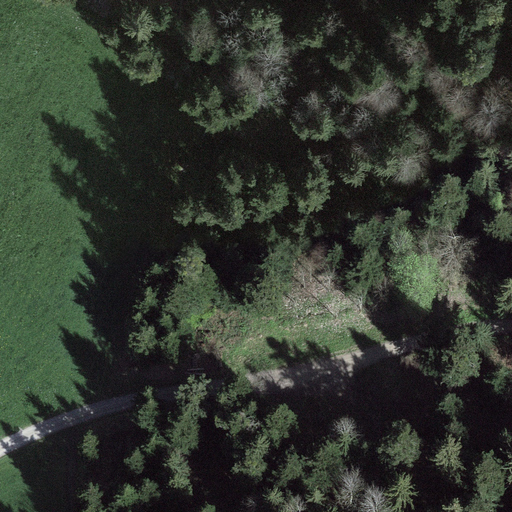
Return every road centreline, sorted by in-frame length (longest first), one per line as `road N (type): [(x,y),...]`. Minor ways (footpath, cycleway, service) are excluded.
road 1 (track): [(275,382),(121,400),(0,449)]
road 2 (track): [(511,327),(425,338),(275,382)]
